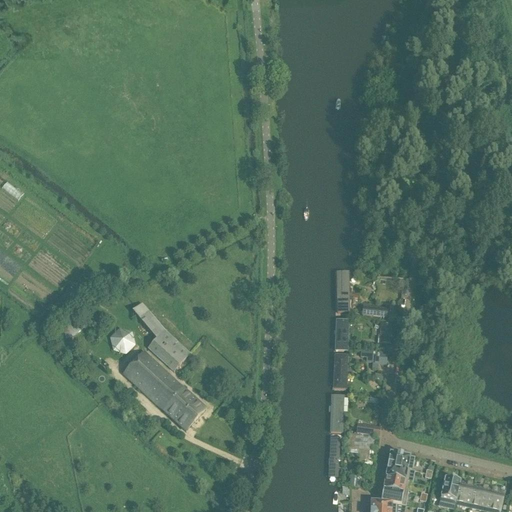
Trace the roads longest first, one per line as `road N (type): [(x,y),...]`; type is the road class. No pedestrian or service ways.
road 1 (unclassified): [(257,0),(271,230),(263,412),(241,511)]
road 2 (residential): [(387,442),(410,290)]
road 3 (residential): [(511,472),(387,442)]
